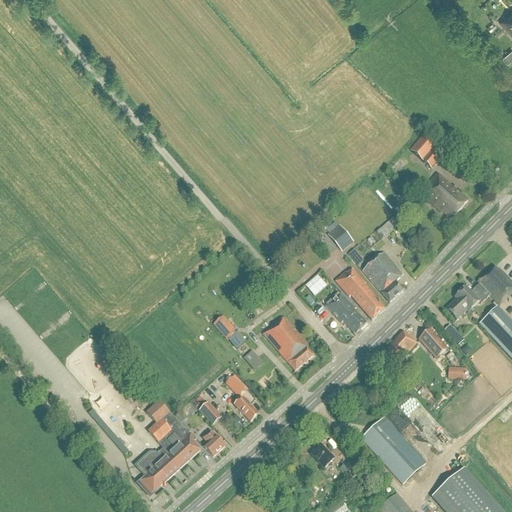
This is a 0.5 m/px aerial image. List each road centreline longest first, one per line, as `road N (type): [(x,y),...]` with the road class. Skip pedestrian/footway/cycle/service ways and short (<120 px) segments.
road 1 (unclassified): [(350,366),(31,0)]
road 2 (primary): [(350,366),(511,207)]
road 3 (primary): [(192,511),(350,366)]
